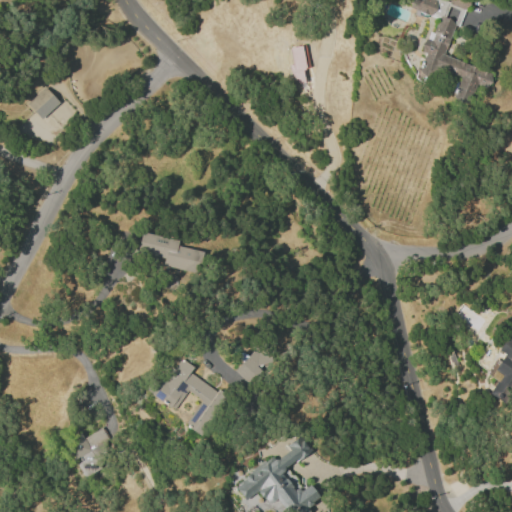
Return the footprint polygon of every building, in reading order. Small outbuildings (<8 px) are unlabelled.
[(444,56),(462,7),(440,0),(425,0),(425,1),(421,0),(410,0),(408,8),(437,18),(432,33),(429,32),(413,75),(430,82),(435,68),(458,77),(450,98),(467,104),(474,84),(486,88),(492,73),(444,56)] [(301,68),(308,67),(304,44),(285,48),(292,84),(303,83),(301,68)] [(58,102),(44,87),(26,103),(40,119),(58,102)] [(161,265),(195,273),(200,251),(175,245),(177,240),(140,232),(136,251),(163,257),(161,265)] [(511,331),(510,331),(499,351),(503,354),(495,367),(490,364),(485,374),(495,379),(487,394),(501,401),(508,387),(511,388),(511,331)] [(233,370),(248,384),(268,362),(253,348),(233,370)] [(152,395),(173,409),(186,391),(200,400),(185,423),(190,427),(185,435),(198,444),(228,399),(189,373),(192,367),(177,357),(152,395)] [(81,476),(105,468),(99,451),(109,448),(103,429),(73,438),(80,457),(76,459),(81,476)] [(285,467),(294,461),(296,460),(310,451),(299,435),(286,444),(287,450),(279,457),(266,460),(232,484),(243,500),(256,490),(264,502),(276,499),(282,507),(283,511),(287,511),(308,511),(307,505),(319,497),(309,483),(305,487),(294,490),(290,485),(286,470),(285,467)]
